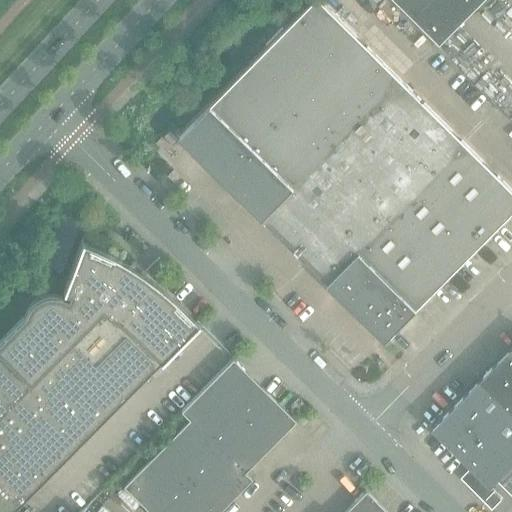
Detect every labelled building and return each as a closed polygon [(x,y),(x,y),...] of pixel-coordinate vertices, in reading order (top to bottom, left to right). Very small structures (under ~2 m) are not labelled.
[(262,219),(331,149),(400,79),(319,0),(315,0),(179,137),(262,219)] [(396,0),(440,43),(482,0),(396,0)] [(397,214),(466,145),(400,79),(331,149),(397,214)] [(417,309),(511,213),(511,190),(466,145),(397,214),(328,284),(385,341),(417,309)] [(328,284),(397,214),(331,149),(262,219),(328,284)] [(0,511),(12,511),(164,359),(198,324),(172,298),(156,285),(139,272),(121,261),(103,251),(81,242),(62,292),(69,295),(67,299),(60,296),(54,295),(47,295),(41,297),(35,300),(30,304),(27,310),(25,315),(0,339),(0,511)] [(511,346),(432,427),(491,486),(497,479),(511,493),(511,346)] [(264,389),(232,358),(207,383),(239,414),(264,389)] [(270,446),(239,414),(207,383),(180,410),(189,419),(244,471),(270,446)] [(295,420),(264,389),(239,414),(270,446),(295,420)] [(244,471),(189,419),(156,452),(216,511),(217,511),(251,478),(244,471)] [(216,511),(156,452),(123,485),(149,511),(216,511)] [(387,511),(365,490),(342,511),(387,511)]
